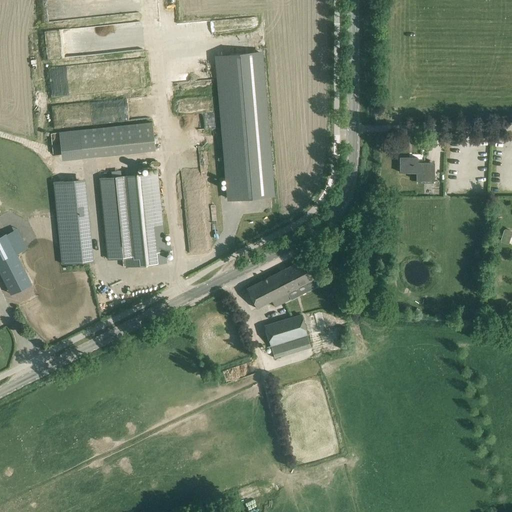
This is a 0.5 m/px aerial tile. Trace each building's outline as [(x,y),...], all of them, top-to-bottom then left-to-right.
[(44,52),(99,53),(99,35),(44,34),(44,52)] [(256,49),(215,53),(229,196),(271,192),(256,49)] [(183,60),(184,79),(214,78),(213,59),(183,60)] [(152,122),(79,129),(82,158),(155,150),(152,122)] [(417,157),(400,157),(400,172),(416,172),(416,180),(434,180),(434,162),(417,162),(417,157)] [(123,266),(166,262),(157,172),(100,177),(109,259),(122,257),(123,266)] [(88,211),(57,214),(62,263),(93,260),(88,211)] [(511,227),(503,228),(503,236),(511,236),(511,227)] [(6,233),(0,235),(0,273),(6,285),(27,274),(6,233)] [(317,286),(313,279),(314,279),(304,259),(275,273),(289,300),(317,286)] [(461,275),(467,267),(460,261),(453,269),(461,275)] [(275,307),(289,300),(275,273),(246,288),(257,308),(272,300),(275,307)] [(301,314),(264,325),(271,346),(308,335),(301,314)] [(247,511),(251,511),(272,502),(268,495),(245,506),(247,511)]
